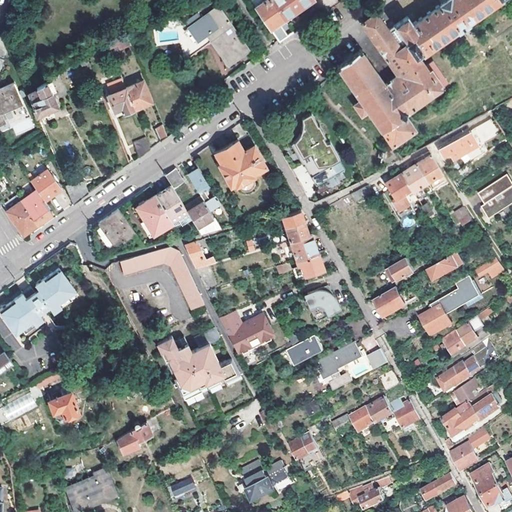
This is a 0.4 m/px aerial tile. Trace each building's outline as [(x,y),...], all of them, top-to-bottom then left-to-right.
[(284,17),(272,0),(262,0),(255,6),(270,27),(284,17)] [(272,0),(284,17),(308,0),(272,0)] [(384,82),(406,115),(406,109),(446,81),(430,58),(423,63),(416,53),(420,50),(422,52),(456,28),(458,29),(468,23),(466,20),(495,0),(442,0),(440,2),(441,3),(413,24),(407,15),(389,28),(379,14),(376,11),(361,21),(397,73),(384,82)] [(188,26),(197,39),(205,33),(227,64),(250,48),(218,4),(188,26)] [(309,31),(307,35),(312,43),(318,39),(314,33),(309,31)] [(111,53),(131,45),(125,32),(106,41),(111,53)] [(0,34),(0,57),(4,59),(8,49),(3,37),(0,34)] [(406,115),(384,82),(360,48),(336,65),(359,99),(353,103),(360,113),(367,109),(391,143),(414,126),(406,115)] [(125,86),(133,106),(151,99),(143,78),(125,86)] [(57,104),(58,104),(47,79),(36,86),(37,88),(27,92),(36,113),(47,108),(48,111),(58,107),(57,104)] [(22,99),(14,80),(0,86),(0,121),(5,119),(0,109),(22,99)] [(133,106),(125,86),(107,93),(114,109),(120,106),(122,111),(133,106)] [(291,141),(295,150),(299,148),(302,155),(299,156),(303,163),(304,162),(310,174),(318,169),(316,164),(331,163),(338,158),(340,158),(330,140),(326,139),(323,134),(326,133),(319,121),(318,121),(311,109),(301,114),(302,116),(302,117),(302,118),(302,119),(302,120),(302,121),(302,122),(302,124),(302,125),(301,127),(301,128),(301,129),(300,130),(300,132),(299,132),(299,133),(298,134),(297,136),(296,137),(295,138),(294,139),(293,140),(292,141),(291,141)] [(167,135),(162,123),(155,128),(161,140),(167,135)] [(456,152),(475,142),(474,140),(472,137),(468,130),(438,146),(443,155),(454,149),(456,152)] [(150,147),(145,135),(133,140),(139,155),(150,147)] [(218,164),(230,186),(232,184),(234,187),(238,184),(239,186),(241,187),(243,188),(245,188),(247,188),(249,187),(251,186),(252,185),(253,183),(254,181),(254,179),(254,177),(254,175),(266,169),(265,166),(266,165),(254,143),(243,150),(236,139),(214,152),(220,162),(218,164)] [(444,174),(431,152),(416,161),(427,180),(439,173),(441,176),(444,174)] [(416,161),(401,171),(411,188),(417,197),(424,192),(420,184),(427,180),(416,161)] [(316,191),(303,164),(294,168),(307,196),(316,191)] [(48,167),(31,179),(45,198),(62,186),(48,167)] [(184,182),(175,167),(164,174),(171,185),(173,189),(184,182)] [(187,173),(203,199),(209,209),(220,202),(214,194),(209,197),(203,189),(209,185),(197,167),(187,173)] [(417,197),(411,188),(401,171),(394,175),(384,181),(388,188),(383,191),(395,211),(409,202),(417,197)] [(432,187),(446,178),(444,174),(441,176),(439,173),(427,180),(432,187)] [(487,215),(511,199),(511,180),(507,173),(477,191),(482,199),(484,202),(480,204),(487,215)] [(70,181),(65,183),(73,202),(87,193),(88,192),(83,179),(71,184),(70,181)] [(356,199),(371,190),(367,183),(352,191),(356,199)] [(156,194),(172,221),(172,222),(176,229),(193,219),(188,211),(186,210),(173,189),(171,185),(158,193),(156,194)] [(20,198),(37,221),(52,211),(35,188),(20,198)] [(172,221),(156,194),(136,206),(153,234),(172,222),(172,221)] [(37,221),(20,198),(6,208),(6,209),(16,222),(23,232),(37,221)] [(421,204),(431,219),(438,215),(427,198),(423,201),(424,202),(421,204)] [(193,219),(197,226),(213,215),(209,209),(203,199),(186,210),(188,211),(193,219)] [(345,211),(357,230),(367,225),(377,219),(365,199),(345,211)] [(413,208),(409,202),(395,211),(399,217),(413,208)] [(471,218),(462,203),(453,209),(462,223),(471,218)] [(122,241),(136,233),(119,207),(106,216),(91,227),(97,251),(112,243),(113,244),(121,239),(122,241)] [(281,214),(290,238),(308,233),(302,215),(300,209),(281,214)] [(213,215),(197,226),(201,233),(221,227),(213,215)] [(369,228),(367,225),(357,230),(359,234),(369,228)] [(291,242),(296,258),(318,251),(312,235),(311,232),(308,233),(290,238),(286,239),(287,243),(291,242)] [(184,243),(195,265),(214,260),(211,254),(205,259),(197,240),(184,243)] [(248,251),(255,250),(253,240),(246,241),(248,251)] [(409,240),(404,243),(410,253),(411,252),(415,250),(409,240)] [(70,242),(63,247),(72,264),(81,255),(76,244),(70,242)] [(172,243),(122,257),(126,271),(167,259),(172,263),(194,307),(207,301),(180,247),(172,243)] [(457,250),(426,268),(432,278),(457,265),(456,263),(463,260),(457,250)] [(318,251),(296,258),(298,263),(301,262),(305,273),(323,267),(320,259),(318,251)] [(74,289),(50,256),(26,274),(25,280),(29,285),(30,287),(22,293),(0,307),(0,310),(15,332),(27,323),(31,320),(34,324),(42,319),(38,314),(37,312),(41,308),(44,307),(49,303),(54,310),(61,305),(58,301),(62,298),(74,289)] [(386,267),(390,275),(395,272),(398,277),(414,268),(407,256),(386,267)] [(475,268),(481,278),(490,273),(492,277),(505,269),(496,256),(475,268)] [(288,261),(276,265),(279,271),(290,268),(288,261)] [(301,262),(298,263),(293,265),(297,276),(305,273),(301,262)] [(431,333),(451,321),(448,316),(482,296),(471,276),(457,284),(460,289),(443,300),(440,295),(416,310),(431,333)] [(395,285),(371,299),(376,307),(378,306),(383,314),(405,302),(404,300),(409,297),(405,290),(400,293),(395,285)] [(309,307),(316,304),(317,304),(321,307),(323,314),(337,308),(333,298),(329,293),(324,289),(316,288),(304,293),(309,307)] [(489,304),(474,315),(476,317),(479,315),(480,317),(492,309),(489,304)] [(244,326),(242,323),(236,310),(220,318),(232,343),(238,352),(254,344),(250,336),(257,333),(261,340),(276,332),(265,311),(246,321),(247,324),(244,326)] [(458,329),(456,327),(442,337),(451,353),(478,335),(469,322),(458,329)] [(177,381),(179,385),(186,399),(204,390),(203,387),(201,384),(207,381),(223,373),(225,377),(228,383),(244,375),(233,355),(221,361),(211,341),(223,335),(218,324),(194,336),(196,340),(199,347),(191,351),(188,344),(184,336),(174,341),(172,336),(157,344),(171,370),(173,369),(177,376),(175,377),(177,381)] [(250,336),(254,344),(261,340),(257,333),(250,336)] [(316,334),(294,345),(287,349),(295,364),(324,349),(316,334)] [(336,341),(340,349),(353,342),(349,334),(336,341)] [(199,347),(196,340),(188,344),(191,351),(199,347)] [(340,349),(319,360),(322,366),(326,374),(331,371),(332,374),(331,374),(333,378),(329,380),(334,389),(353,379),(349,370),(341,374),(338,368),(363,354),(356,341),(353,342),(340,349)] [(389,360),(381,347),(369,354),(375,367),(389,360)] [(0,369),(11,361),(3,350),(0,352),(0,369)] [(465,360),(461,354),(435,371),(428,376),(432,383),(440,386),(443,384),(446,388),(481,365),(475,356),(478,355),(476,352),(465,360)] [(78,392),(85,388),(73,364),(35,382),(38,387),(63,375),(67,383),(72,381),(78,392)] [(326,374),(322,366),(319,367),(324,378),(331,374),(332,374),(331,371),(326,374)] [(385,391),(401,383),(399,379),(394,369),(378,377),(385,391)] [(207,381),(209,384),(211,389),(222,383),(221,380),(225,377),(223,373),(207,381)] [(479,385),(473,377),(455,389),(450,393),(459,406),(474,395),(471,390),(479,385)] [(497,386),(494,381),(474,395),(459,406),(443,417),(454,433),(480,415),(481,417),(501,404),(492,390),(497,386)] [(70,387),(60,390),(62,395),(59,396),(58,392),(51,394),(53,399),(49,400),(55,418),(58,418),(66,416),(70,417),(76,415),(76,412),(78,411),(70,387)] [(0,422),(1,425),(37,407),(30,392),(0,407),(0,422)] [(368,405),(376,419),(377,420),(387,415),(394,411),(393,409),(390,403),(386,396),(368,405)] [(393,409),(394,411),(397,416),(403,426),(405,431),(416,425),(413,420),(420,416),(411,399),(403,403),(400,397),(390,403),(393,409)] [(350,414),(351,415),(359,429),(376,419),(368,405),(367,404),(350,414)] [(272,413),(269,408),(264,410),(261,412),(271,431),(274,429),(279,426),(275,419),(272,413)] [(272,413),(275,419),(282,416),(278,409),(272,413)] [(334,425),(351,415),(350,414),(348,410),(331,419),(334,425)] [(397,416),(394,411),(387,415),(390,420),(397,416)] [(139,424),(135,427),(116,438),(123,450),(133,446),(133,448),(141,445),(138,440),(151,433),(146,421),(146,420),(139,424)] [(288,443),(296,458),(316,448),(322,459),(325,457),(311,431),(288,443)] [(461,468),(480,457),(474,446),(480,442),(476,434),(469,438),(470,440),(451,451),(460,465),(461,468)] [(426,467),(444,458),(441,452),(423,462),(426,467)] [(258,458),(240,468),(248,483),(247,484),(253,496),(273,485),(272,484),(275,482),(279,490),(298,480),(294,472),(289,475),(287,471),(288,470),(285,464),(284,465),(281,459),(263,468),(258,458)] [(482,493),(498,483),(494,477),(498,475),(491,463),(473,474),(476,481),(475,482),(482,493)] [(116,493),(106,467),(94,472),(95,475),(64,487),(74,511),(76,511),(93,506),(92,502),(116,493)] [(457,481),(451,470),(434,480),(438,489),(439,491),(457,481)] [(356,489),(359,495),(364,507),(385,498),(380,486),(391,481),(389,476),(386,477),(365,485),(356,489)] [(187,479),(173,485),(177,492),(190,486),(187,479)] [(498,483),(482,493),(489,505),(490,504),(491,505),(497,502),(500,500),(501,502),(506,500),(507,501),(511,498),(511,492),(505,479),(498,483)] [(429,483),(430,484),(434,492),(438,489),(434,480),(429,483)] [(434,492),(430,484),(425,487),(430,494),(434,492)] [(422,488),(415,492),(419,500),(427,496),(422,488)] [(352,498),(359,495),(356,489),(349,492),(351,495),(352,498)] [(345,492),(336,495),(340,501),(351,495),(349,492),(345,492)] [(449,504),(454,511),(460,511),(471,506),(465,494),(457,498),(456,495),(445,501),(447,505),(449,504)]
